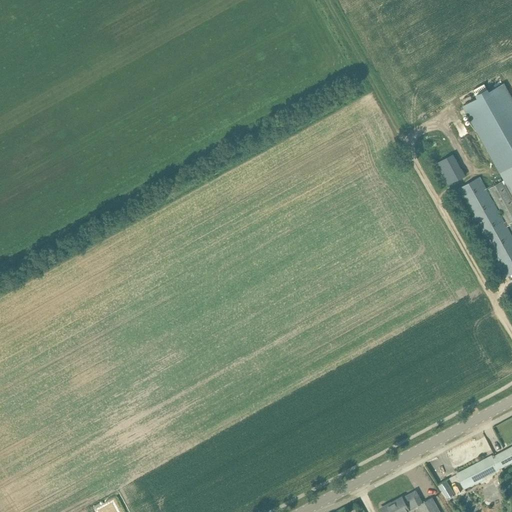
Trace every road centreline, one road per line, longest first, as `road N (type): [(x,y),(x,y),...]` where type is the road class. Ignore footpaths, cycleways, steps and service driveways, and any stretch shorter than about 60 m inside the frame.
road 1 (track): [(490,296),(324,0)]
road 2 (tertiary): [(305,511),(511,403)]
